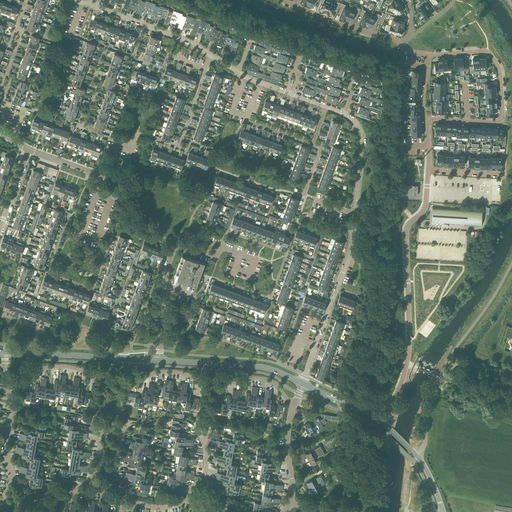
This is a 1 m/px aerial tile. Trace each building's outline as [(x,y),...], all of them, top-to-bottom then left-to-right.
[(115,0),(114,2),(121,4),(121,2),(125,4),(123,8),(127,9),(128,7),(130,0),(115,0)] [(137,13),(141,14),(142,12),(145,2),(141,1),(141,0),(130,0),(128,7),(134,9),(135,8),(138,9),(137,13)] [(323,12),(325,14),(331,2),(327,0),(320,0),(321,1),(324,2),(320,10),(323,12)] [(426,8),(429,6),(425,0),(419,4),(421,6),(417,9),(425,19),(431,14),(426,8)] [(144,13),(148,14),(149,12),(152,13),(150,18),(155,19),(155,17),(159,7),(155,6),(155,4),(146,1),(145,2),(142,12),(144,13)] [(400,3),(394,1),(393,3),(392,3),(389,8),(387,7),(385,12),(393,14),(394,11),(400,14),(403,8),(398,6),(400,3)] [(336,4),(331,2),(325,14),(328,15),(328,14),(331,15),(335,7),(338,8),(340,3),(337,2),(336,4)] [(34,8),(42,11),(43,8),(46,9),(47,7),(36,3),(34,8)] [(8,14),(7,17),(9,17),(13,6),(7,4),(4,12),(8,14)] [(340,18),(345,20),(350,9),(345,6),(346,5),(342,4),(340,9),(343,10),(340,18)] [(17,11),(18,8),(13,6),(9,17),(11,18),(12,15),(15,16),(17,11)] [(159,7),(155,17),(161,19),(162,17),(166,19),(164,23),(168,24),(169,22),(173,12),(168,11),(169,9),(159,6),(159,7)] [(42,11),(34,8),(32,13),(43,17),(44,15),(41,14),(42,11)] [(356,11),(350,9),(345,20),(346,20),(351,22),(355,13),(358,15),(360,9),(357,8),(356,11)] [(360,23),(365,26),(370,14),(365,12),(366,11),(362,9),(360,15),(363,16),(360,23)] [(173,11),(173,12),(169,22),(175,24),(176,22),(179,23),(178,28),(182,29),(183,27),(186,17),(182,15),(182,14),(173,11)] [(30,18),(38,21),(39,18),(42,19),(43,17),(32,13),(30,18)] [(376,17),(370,14),(365,26),(371,28),(375,19),(378,20),(380,15),(377,13),(376,17)] [(189,27),(193,29),(192,32),(195,34),(196,32),(200,22),(196,21),(196,19),(187,16),(186,17),(183,27),(189,29),(189,27)] [(389,25),(403,29),(402,29),(404,23),(396,21),(397,18),(391,16),(390,19),(393,20),(391,25),(389,25)] [(38,21),(30,18),(28,23),(39,27),(40,25),(37,24),(38,21)] [(96,33),(100,22),(92,19),(88,30),(91,32),(92,29),(95,30),(94,33),(96,33)] [(200,22),(196,32),(202,34),(203,32),(206,33),(205,37),(209,39),(213,29),(213,27),(209,25),(210,24),(200,21),(200,22)] [(102,32),(105,24),(100,22),(96,33),(97,34),(98,31),(102,32)] [(26,28),(31,30),(35,31),(36,28),(39,29),(39,27),(28,23),(26,28)] [(106,37),(110,26),(105,24),(102,32),(105,33),(104,36),(106,37)] [(403,29),(389,25),(388,31),(401,35),(403,29)] [(112,36),(115,28),(110,26),(106,37),(108,38),(109,35),(112,36)] [(115,28),(112,36),(115,37),(114,40),(116,41),(120,30),(115,28)] [(217,30),(213,29),(209,39),(209,40),(215,42),(216,40),(219,41),(217,45),(222,47),(226,36),(226,35),(222,33),(222,32),(217,30)] [(122,39),(125,32),(120,30),(116,41),(118,41),(119,38),(122,39)] [(134,33),(133,35),(130,33),(126,44),(128,45),(129,42),(132,43),(135,37),(137,37),(138,35),(134,33)] [(38,42),(39,39),(31,36),(29,41),(40,45),(41,43),(38,42)] [(239,43),(234,41),(235,40),(226,36),(222,47),(228,49),(228,47),(232,49),(230,53),(235,54),(239,43)] [(256,42),(258,43),(257,46),(261,48),(265,49),(272,51),(273,48),(266,45),(268,40),(258,36),(259,37),(257,42),(256,42)] [(149,42),(160,46),(161,44),(158,43),(159,40),(151,37),(149,42)] [(36,49),(39,50),(40,45),(29,41),(28,44),(27,43),(26,44),(23,43),(22,45),(25,46),(25,45),(28,46),(36,49)] [(95,45),(87,42),(85,46),(83,45),(82,47),(93,51),(95,45)] [(160,46),(149,42),(147,47),(155,50),(157,47),(159,48),(160,46)] [(263,54),(265,49),(261,48),(257,46),(255,45),(256,46),(254,51),(253,50),(253,51),(255,51),(254,55),(262,58),(269,60),(270,57),(263,54)] [(282,45),(280,50),(273,48),(272,51),(279,54),(283,55),(284,52),(291,54),(290,54),(292,48),(282,45)] [(36,49),(28,46),(26,51),(37,55),(37,53),(35,52),(36,49)] [(80,52),(83,53),(91,55),(93,51),(82,47),(80,52)] [(155,50),(147,47),(145,52),(156,56),(157,54),(154,53),(155,50)] [(26,51),(24,56),(32,59),(35,60),(36,57),(37,55),(26,51)] [(156,56),(145,52),(143,57),(152,60),(153,57),(156,58),(156,56)] [(112,60),(124,64),(124,62),(121,61),(123,57),(114,54),(112,60)] [(249,60),(252,60),(250,64),(255,65),(259,67),(265,69),(267,66),(260,63),(262,58),(254,55),(252,54),(251,54),(253,55),(251,60),(250,59),(249,60)] [(279,64),(281,61),(287,63),(288,63),(287,63),(288,58),(289,58),(290,58),(283,55),(279,54),(277,59),(270,57),(269,60),(276,63),(279,64)] [(307,57),(310,58),(311,59),(309,64),(308,63),(308,64),(310,64),(313,66),(318,68),(320,62),(327,65),(328,61),(308,54),(307,57)] [(31,62),(32,59),(24,56),(22,61),(34,65),(34,64),(33,64),(34,63),(31,62)] [(77,56),(76,58),(80,59),(79,63),(88,66),(89,60),(78,56),(78,57),(77,56)] [(454,62),(450,62),(451,70),(458,69),(459,69),(458,58),(453,59),(454,62)] [(459,69),(458,69),(459,71),(465,70),(467,70),(466,61),(463,61),(463,58),(458,58),(459,69)] [(435,63),(435,72),(444,72),(443,70),(442,59),(438,60),(438,63),(435,63)] [(443,70),(451,70),(450,62),(447,62),(447,59),(442,59),(443,70)] [(470,73),(474,73),(473,72),(474,72),(480,71),(479,59),(473,59),(473,66),(470,67),(470,73)] [(119,68),(120,64),(123,65),(124,64),(112,60),(111,65),(119,68)] [(334,67),(332,73),(336,74),(338,75),(342,77),(343,76),(342,76),(343,71),(344,71),(338,68),(339,65),(328,61),(327,65),(334,67)] [(78,66),(75,65),(75,67),(86,71),(88,66),(79,63),(78,66)] [(248,69),(247,68),(246,68),(253,71),(252,74),(262,78),(264,74),(257,72),(259,67),(255,65),(250,64),(248,63),(250,64),(248,69)] [(276,63),(274,68),(267,66),(265,69),(272,72),(273,72),(282,75),(283,72),(284,72),(283,72),(285,67),(286,67),(279,64),(276,63)] [(313,66),(310,64),(309,68),(306,67),(307,68),(306,73),(304,72),(304,73),(307,74),(315,77),(317,71),(324,74),(325,70),(318,68),(313,66)] [(111,65),(109,70),(120,74),(121,74),(122,73),(118,71),(119,68),(111,65)] [(31,74),(30,74),(27,72),(28,69),(20,66),(18,71),(30,76),(31,74)] [(86,71),(75,67),(74,68),(77,69),(76,72),(84,75),(86,71)] [(166,68),(164,72),(163,72),(161,75),(163,75),(163,76),(166,77),(165,80),(167,81),(171,70),(166,68)] [(176,84),(177,85),(181,73),(179,73),(180,69),(179,69),(177,69),(176,72),(173,80),(177,81),(176,84)] [(189,73),(190,70),(187,69),(186,72),(188,73),(187,75),(186,75),(183,84),(184,84),(183,87),(187,89),(192,77),(189,76),(189,74),(189,73)] [(148,70),(147,72),(148,73),(144,83),(143,86),(146,87),(145,89),(148,90),(148,88),(149,88),(153,77),(150,76),(150,75),(150,74),(151,70),(148,70)] [(173,80),(176,72),(171,70),(167,81),(169,82),(170,79),(173,80)] [(331,76),(329,82),(336,84),(338,85),(339,85),(338,85),(340,80),(341,80),(336,78),(338,75),(336,74),(332,73),(325,70),(324,74),(331,76)] [(29,77),(30,77),(30,76),(18,71),(16,76),(25,79),(26,76),(29,77)] [(137,72),(134,71),(132,79),(138,81),(136,86),(138,86),(138,84),(143,73),(137,71),(137,72)] [(76,72),(75,76),(70,74),(69,76),(71,77),(82,81),(84,75),(76,72)] [(140,85),(141,82),(144,83),(148,73),(147,72),(147,73),(146,73),(145,74),(143,73),(138,84),(140,85)] [(273,82),(276,83),(277,80),(280,81),(282,76),(283,76),(282,75),(273,72),(272,72),(271,77),(264,74),(262,78),(273,82)] [(183,84),(186,75),(181,73),(177,85),(179,85),(180,83),(183,84)] [(213,80),(221,83),(223,77),(215,74),(213,80)] [(305,83),(312,86),(315,87),(317,81),(324,84),(326,80),(315,77),(307,74),(306,77),(307,77),(307,78),(308,78),(306,83),(305,83)] [(105,80),(116,84),(117,82),(114,81),(115,78),(107,75),(105,80)] [(359,82),(359,83),(368,86),(370,86),(371,81),(382,85),(382,81),(366,75),(365,78),(361,77),(362,77),(360,83),(359,82)] [(82,81),(71,77),(71,79),(73,80),(72,83),(80,86),(82,81)] [(154,90),(158,79),(153,77),(149,88),(154,90)] [(193,90),(197,79),(192,77),(187,89),(193,90)] [(20,80),(19,86),(30,90),(31,87),(28,86),(29,83),(20,80)] [(116,84),(105,80),(103,85),(111,88),(113,84),(116,86),(116,84)] [(213,80),(211,85),(219,88),(221,83),(213,80)] [(329,82),(326,80),(324,84),(332,87),(330,92),(337,95),(340,96),(340,95),(339,95),(341,90),(342,90),(341,90),(341,89),(342,89),(343,87),(339,85),(338,85),(336,84),(329,82)] [(302,92),(311,96),(313,90),(321,93),(322,89),(315,87),(312,86),(305,83),(304,86),(304,87),(305,87),(303,92),(302,92)] [(492,83),(483,83),(483,87),(485,87),(485,91),(496,91),(496,86),(492,86),(492,83)] [(218,93),(219,88),(211,85),(209,90),(218,93)] [(30,90),(19,86),(17,91),(25,94),(26,91),(29,92),(30,90)] [(358,92),(359,93),(367,96),(369,96),(371,91),(381,95),(381,94),(383,95),(384,92),(370,86),(368,86),(367,89),(360,87),(361,87),(359,92),(358,92)] [(72,91),(83,95),(85,90),(77,87),(76,90),(73,89),(72,91)] [(106,95),(117,99),(118,97),(115,96),(116,92),(108,89),(106,95)] [(339,99),(332,97),(332,95),(337,97),(337,95),(330,92),(322,89),(321,93),(328,96),(326,101),(337,105),(336,104),(338,99),(339,99)] [(25,94),(17,91),(15,96),(26,100),(26,98),(24,97),(25,94)] [(73,97),(81,100),(83,95),(72,91),(72,93),(74,94),(73,97)] [(485,91),(486,99),(494,99),(494,95),(496,95),(496,91),(485,91)] [(357,102),(358,102),(367,106),(368,106),(370,101),(380,104),(381,104),(381,102),(380,102),(380,100),(369,96),(367,96),(359,93),(357,96),(359,97),(360,97),(358,102),(357,102)] [(104,100),(112,103),(114,99),(116,100),(117,99),(106,95),(104,100)] [(206,100),(214,103),(216,98),(208,95),(206,100)] [(13,101),(21,104),(21,105),(24,106),(26,102),(25,102),(26,100),(15,96),(13,101)] [(69,100),(69,101),(67,100),(67,101),(79,105),(81,100),(73,97),(72,101),(69,100)] [(175,103),(183,106),(185,100),(177,97),(175,103)] [(486,99),(486,106),(486,107),(497,106),(497,102),(494,102),(494,99),(486,99)] [(102,105),(113,109),(114,107),(111,106),(112,103),(104,100),(102,105)] [(206,100),(204,105),(212,108),(214,103),(206,100)] [(71,104),(69,108),(78,111),(79,105),(67,101),(67,102),(68,102),(68,103),(71,104)] [(265,102),(262,110),(268,112),(271,104),(265,102)] [(356,112),(361,114),(367,116),(368,116),(369,113),(368,112),(369,110),(379,114),(379,113),(381,113),(382,110),(379,110),(368,106),(367,106),(358,102),(357,105),(359,106),(358,107),(359,107),(357,112),(356,112)] [(173,108),(181,111),(183,106),(175,103),(173,108)] [(272,116),(276,105),(271,104),(268,112),(267,115),(272,116)] [(113,109),(102,105),(101,110),(109,113),(110,110),(113,111),(113,109)] [(280,107),(276,105),(272,116),(277,118),(278,115),(281,107),(280,107)] [(67,106),(65,110),(65,112),(76,116),(78,111),(69,108),(67,106)] [(484,107),(485,109),(485,115),(494,114),(494,111),(497,111),(497,106),(486,107),(484,107)] [(171,113),(179,116),(181,111),(173,108),(171,113)] [(213,111),(205,108),(203,113),(211,116),(213,111)] [(286,109),(283,117),(288,119),(291,111),(286,109)] [(99,115),(110,119),(110,117),(108,116),(109,113),(101,110),(99,115)] [(293,121),(296,113),(291,111),(288,119),(293,121)] [(64,113),(67,114),(66,118),(74,121),(76,116),(65,112),(64,113)] [(169,118),(178,121),(179,116),(171,113),(169,118)] [(211,116),(203,113),(201,118),(210,121),(211,116)] [(298,123),(301,115),(296,113),(293,121),(298,123)] [(97,120),(108,124),(110,119),(99,115),(97,120)] [(303,125),(306,116),(301,115),(298,123),(303,125)] [(306,116),(303,125),(302,127),(307,129),(308,127),(311,118),(306,116)] [(34,119),(30,130),(35,132),(36,130),(39,121),(40,119),(39,119),(38,118),(37,120),(34,119)] [(178,121),(169,118),(168,123),(176,126),(178,121)] [(199,123),(208,127),(210,121),(201,118),(199,123)] [(313,129),(316,120),(311,118),(308,127),(313,129)] [(95,125),(106,129),(108,124),(97,120),(95,125)] [(36,130),(39,131),(38,133),(40,134),(44,123),(39,121),(36,130)] [(340,124),(332,121),(330,126),(338,129),(340,124)] [(44,123),(40,134),(42,135),(43,132),(46,133),(49,125),(44,123)] [(166,128),(174,131),(176,126),(168,123),(166,128)] [(46,133),(45,136),(50,138),(54,127),(49,125),(46,133)] [(93,130),(101,133),(103,130),(106,131),(106,129),(95,125),(93,130)] [(338,129),(330,126),(328,131),(337,134),(338,129)] [(54,127),(50,138),(52,139),(53,136),(56,137),(59,129),(54,127)] [(174,131),(166,128),(164,133),(172,136),(174,131)] [(196,134),(204,137),(206,131),(198,128),(196,134)] [(60,141),(64,130),(59,129),(56,137),(60,138),(59,141),(60,141)] [(497,140),(497,141),(505,141),(506,136),(504,135),(503,135),(503,130),(498,129),(497,138),(497,140)] [(64,130),(60,141),(62,142),(63,139),(67,141),(70,132),(64,130)] [(247,133),(241,130),(237,142),(242,144),(242,143),(243,141),(244,141),(247,133)] [(339,135),(337,134),(328,131),(327,136),(337,140),(339,135)] [(162,139),(170,142),(172,136),(164,133),(162,139)] [(247,145),(248,143),(249,143),(252,134),(247,133),(244,141),(243,141),(242,143),(247,145)] [(194,139),(202,142),(204,137),(196,134),(194,139)] [(252,134),(249,143),(254,144),(257,136),(252,134)] [(81,149),(80,152),(82,153),(86,142),(84,141),(84,140),(83,138),(84,136),(81,135),(81,137),(82,138),(81,140),(78,148),(81,149)] [(71,152),(72,149),(76,138),(71,136),(68,144),(71,146),(69,151),(71,152)] [(259,146),(262,138),(257,136),(254,144),(259,146)] [(337,140),(327,136),(325,141),(335,145),(337,140)] [(74,150),(75,147),(78,148),(81,140),(76,138),(72,149),(74,150)] [(262,138),(259,146),(264,148),(267,140),(262,138)] [(269,150),(272,142),(267,140),(264,148),(269,150)] [(84,154),(85,151),(88,152),(91,143),(86,142),(82,153),(84,154)] [(272,142),(269,150),(274,152),(277,144),(272,142)] [(92,153),(91,156),(92,157),(96,145),(91,143),(88,152),(92,153)] [(279,154),(282,145),(277,144),(274,152),(279,154)] [(99,156),(102,147),(96,145),(92,157),(94,157),(95,154),(99,156)] [(299,151),(307,154),(309,149),(300,146),(299,151)] [(343,150),(332,146),(330,152),(341,156),(343,150)] [(159,151),(153,149),(149,160),(155,162),(156,160),(159,151)] [(161,162),(164,153),(159,151),(156,160),(161,162)] [(3,161),(11,164),(13,158),(8,156),(9,154),(3,152),(2,157),(4,158),(3,161)] [(337,160),(339,161),(341,156),(330,152),(328,157),(337,160)] [(164,153),(161,162),(166,163),(169,155),(164,153)] [(192,164),(195,155),(189,153),(186,162),(192,164)] [(174,157),(169,155),(166,163),(165,165),(170,166),(171,165),(174,157)] [(197,165),(200,157),(195,155),(192,164),(197,165)] [(305,159),(297,156),(295,162),(303,164),(305,159)] [(174,157),(171,165),(176,167),(179,159),(174,157)] [(327,162),(335,165),(337,160),(328,157),(327,162)] [(179,159),(176,167),(181,169),(184,161),(179,159)] [(205,159),(202,167),(207,169),(210,161),(205,159)] [(0,165),(10,169),(11,164),(3,161),(2,164),(0,162),(0,165)] [(293,167),(301,170),(303,164),(295,162),(293,167)] [(325,167),(333,170),(335,165),(327,162),(325,167)] [(0,169),(0,170),(8,174),(10,169),(0,165),(0,167),(0,168),(0,169)] [(333,170),(325,167),(323,172),(331,175),(333,170)] [(32,170),(33,170),(31,175),(42,179),(43,177),(40,176),(42,171),(41,171),(39,170),(36,169),(33,168),(32,170)] [(299,175),(291,172),(289,177),(297,180),(299,175)] [(321,177),(329,180),(331,175),(323,172),(322,173),(321,177)] [(42,179),(31,175),(29,180),(38,183),(39,180),(41,181),(42,179)] [(217,176),(214,184),(219,186),(222,178),(217,176)] [(321,177),(319,182),(328,185),(329,181),(333,182),(333,181),(332,181),(329,180),(321,177)] [(224,188),(227,180),(222,178),(219,186),(224,188)] [(38,183),(29,180),(27,185),(38,189),(39,187),(37,186),(38,183)] [(229,190),(232,182),(227,180),(224,188),(229,190)] [(234,192),(237,183),(232,182),(229,190),(234,192)] [(317,187),(326,190),(328,185),(319,182),(317,187)] [(57,196),(61,185),(55,183),(51,194),(57,196)] [(239,194),(242,185),(237,183),(234,192),(239,194)] [(38,189),(27,185),(26,190),(34,193),(35,191),(38,192),(38,189)] [(62,198),(66,187),(61,185),(57,196),(62,198)] [(242,185),(239,194),(244,196),(247,187),(242,185)] [(417,186),(406,185),(405,195),(417,195),(417,186)] [(67,200),(71,189),(66,187),(62,198),(67,200)] [(247,187),(244,196),(249,197),(253,189),(247,187)] [(71,189),(67,200),(69,201),(70,198),(76,200),(78,195),(75,193),(76,191),(71,189)] [(255,199),(258,191),(253,189),(249,197),(255,199)] [(34,193),(26,190),(24,195),(35,199),(36,197),(33,196),(34,193)] [(260,201),(263,193),(258,191),(255,199),(260,201)] [(265,203),(268,194),(263,193),(260,201),(265,203)] [(270,205),(273,196),(268,194),(265,203),(270,205)] [(22,201),(30,204),(31,201),(34,201),(35,199),(24,195),(22,201)] [(298,200),(290,197),(288,203),(296,206),(298,200)] [(30,204),(22,201),(20,206),(31,210),(32,207),(29,206),(30,204)] [(224,206),(221,205),(213,202),(211,207),(219,210),(222,211),(224,206)] [(286,208),(294,211),(296,206),(288,203),(286,208)] [(219,210),(211,207),(209,212),(217,215),(219,210)] [(482,210),(432,207),(431,223),(481,226),(482,210)] [(63,212),(52,208),(51,211),(54,211),(52,215),(61,218),(63,212)] [(294,211),(286,208),(284,213),(293,216),(294,211)] [(29,215),(27,214),(18,211),(16,216),(27,220),(29,215)] [(219,218),(217,217),(217,215),(209,212),(207,217),(216,220),(218,221),(219,218)] [(282,218),(291,221),(293,216),(284,213),(282,218)] [(61,218),(52,215),(51,217),(49,216),(48,219),(59,223),(61,218)] [(27,220),(16,216),(15,221),(23,224),(24,221),(27,222),(27,220)] [(205,222),(214,225),(216,220),(207,217),(205,222)] [(233,218),(230,226),(236,228),(239,220),(233,218)] [(59,223),(48,219),(47,221),(50,222),(49,225),(57,228),(59,223)] [(241,230),(244,222),(239,220),(236,228),(241,230)] [(13,226),(24,230),(24,228),(22,227),(23,224),(15,221),(13,226)] [(244,222),(241,230),(246,232),(249,224),(244,222)] [(255,223),(254,225),(251,234),(256,235),(259,227),(260,225),(255,223)] [(44,229),(55,233),(57,228),(49,225),(48,228),(45,227),(44,229)] [(260,225),(259,227),(256,235),(261,237),(264,229),(265,227),(260,225)] [(55,233),(44,229),(44,231),(46,232),(45,235),(53,238),(55,233)] [(264,229),(261,237),(266,239),(269,231),(264,229)] [(275,230),(274,233),(271,241),(276,243),(280,232),(275,230)] [(271,241),(274,233),(269,231),(266,239),(271,241)] [(296,231),(293,239),(299,241),(302,233),(296,231)] [(280,232),(276,243),(281,245),(284,236),(285,234),(280,232)] [(302,233),(299,241),(304,243),(307,235),(302,233)] [(41,239),(52,243),(53,238),(45,235),(44,238),(41,237),(41,239)] [(128,239),(119,235),(117,241),(128,245),(129,243),(127,242),(128,239)] [(309,245),(312,236),(307,235),(304,243),(309,245)] [(287,247),(290,238),(284,236),(281,245),(287,247)] [(314,247),(317,238),(312,236),(309,245),(314,247)] [(3,239),(0,246),(0,247),(5,249),(9,239),(7,238),(6,240),(3,239)] [(10,251),(13,243),(10,242),(11,239),(9,239),(5,249),(10,251)] [(41,245),(50,248),(52,243),(41,239),(40,241),(42,242),(41,245)] [(330,243),(333,244),(333,245),(341,248),(343,242),(334,239),(334,240),(332,239),(330,243)] [(13,243),(10,251),(15,253),(19,242),(17,241),(16,244),(13,243)] [(128,245),(117,241),(116,246),(124,249),(125,246),(128,247),(128,245)] [(20,255),(23,247),(20,246),(21,243),(19,242),(15,253),(20,255)] [(143,244),(140,252),(143,254),(142,256),(145,257),(149,246),(146,245),(143,244)] [(50,248),(41,245),(40,248),(38,247),(37,249),(48,253),(50,248)] [(341,248),(333,245),(331,250),(339,253),(341,248)] [(124,249),(116,246),(114,251),(125,255),(125,253),(123,252),(124,249)] [(151,256),(154,248),(152,247),(149,246),(145,257),(147,258),(147,255),(151,256)] [(155,261),(159,250),(157,249),(154,248),(151,256),(154,257),(153,260),(155,261)] [(48,253),(37,249),(36,251),(39,252),(38,255),(46,258),(48,253)] [(161,260),(164,252),(162,251),(159,250),(155,261),(157,261),(158,259),(161,260)] [(339,253),(331,250),(329,255),(337,258),(339,253)] [(125,255),(114,251),(112,256),(120,259),(121,256),(124,257),(125,255)] [(302,257),(293,254),(291,260),(300,263),(302,257)] [(33,259),(44,263),(46,258),(38,255),(37,258),(34,257),(33,259)] [(173,278),(175,279),(186,283),(196,286),(204,263),(182,255),(173,278)] [(327,260),(335,263),(337,258),(329,255),(327,260)] [(120,259),(112,256),(110,261),(121,265),(122,263),(119,262),(120,259)] [(31,265),(34,266),(45,269),(46,267),(43,266),(44,263),(33,259),(31,265)] [(300,263),(291,260),(289,265),(298,268),(300,263)] [(335,263),(327,260),(325,265),(334,268),(335,263)] [(121,265),(110,261),(108,266),(117,269),(118,266),(120,267),(121,265)] [(22,271),(33,275),(35,270),(22,265),(21,268),(23,268),(22,271)] [(288,270),(296,273),(298,268),(289,265),(288,270)] [(323,270),(332,273),(334,268),(325,265),(323,270)] [(117,269),(108,266),(107,271),(117,275),(118,273),(116,272),(117,269)] [(151,273),(140,269),(139,271),(142,272),(141,276),(149,279),(151,273)] [(296,273),(288,270),(286,275),(294,278),(296,273)] [(332,273),(323,270),(322,274),(322,275),(330,278),(332,273)] [(33,275),(22,271),(20,276),(28,279),(30,277),(32,277),(33,275)] [(105,276),(113,279),(114,276),(116,277),(117,275),(107,271),(105,276)] [(318,277),(321,278),(320,280),(328,283),(330,278),(322,275),(319,274),(318,277)] [(284,280),(292,283),(293,280),(294,278),(286,275),(284,280)] [(27,282),(28,280),(28,279),(20,276),(18,281),(29,285),(30,283),(27,282)] [(112,282),(113,280),(113,279),(105,276),(103,281),(114,285),(114,283),(112,282)] [(149,279),(141,276),(140,279),(137,278),(136,280),(147,284),(149,279)] [(49,280),(44,279),(40,290),(42,290),(43,288),(46,289),(49,280)] [(50,293),(54,282),(49,280),(46,289),(49,290),(48,293),(50,293)] [(136,280),(135,282),(138,283),(137,286),(145,289),(147,284),(136,280)] [(292,283),(284,280),(282,285),(291,288),(292,283)] [(320,280),(318,285),(326,288),(328,283),(320,280)] [(25,290),(26,287),(29,288),(29,285),(18,281),(16,287),(25,290)] [(114,285),(103,281),(101,286),(109,289),(110,287),(113,287),(114,285)] [(56,292),(59,284),(54,282),(50,293),(52,294),(53,291),(56,292)] [(61,297),(65,286),(59,284),(56,292),(60,294),(59,296),(61,297)] [(211,284),(208,293),(214,295),(217,286),(211,284)] [(291,288),(282,285),(280,290),(289,293),(291,288)] [(65,286),(61,297),(63,298),(64,295),(67,296),(70,288),(65,286)] [(110,296),(111,293),(108,293),(109,289),(101,286),(99,292),(110,296)] [(145,289),(137,286),(136,289),(133,288),(132,290),(143,294),(145,289)] [(217,286),(214,295),(219,297),(222,288),(217,286)] [(70,288),(67,296),(70,297),(69,300),(71,301),(75,290),(70,288)] [(219,297),(224,298),(227,290),(222,288),(219,297)] [(75,290),(71,301),(73,302),(74,299),(77,300),(80,292),(75,290)] [(133,296),(142,299),(143,294),(132,290),(132,292),(134,293),(133,296)] [(227,290),(224,298),(229,300),(232,292),(227,290)] [(280,290),(279,295),(287,298),(288,295),(289,293),(280,290)] [(229,300),(234,302),(237,294),(232,292),(229,300)] [(87,304),(90,295),(85,293),(81,304),(83,305),(84,302),(87,304)] [(237,294),(234,302),(239,304),(242,295),(237,294)] [(244,306),(247,297),(242,295),(239,304),(244,306)] [(279,295),(277,300),(285,303),(287,298),(279,295)] [(340,295),(337,304),(342,306),(345,297),(340,295)] [(129,300),(140,304),(142,299),(133,296),(132,299),(130,298),(129,299),(129,300)] [(305,296),(302,304),(307,306),(310,298),(305,296)] [(247,297),(244,306),(249,308),(253,299),(247,297)] [(310,298),(307,306),(313,308),(316,300),(316,297),(315,297),(314,299),(310,298)] [(347,307),(350,299),(345,297),(342,306),(347,307)] [(1,306),(0,308),(8,311),(12,300),(10,299),(9,302),(4,300),(3,303),(2,306),(1,306)] [(249,308),(254,309),(257,301),(253,299),(249,308)] [(350,299),(347,307),(354,310),(353,312),(357,313),(358,311),(356,310),(357,306),(354,305),(355,301),(350,299)] [(16,304),(17,302),(12,300),(8,311),(13,313),(16,304)] [(130,306),(138,309),(140,304),(129,300),(128,302),(131,303),(130,306)] [(316,300),(313,308),(318,310),(321,302),(316,300)] [(254,309),(260,311),(263,303),(257,301),(254,309)] [(17,302),(16,304),(13,313),(18,315),(23,303),(17,302)] [(323,312),(326,304),(321,302),(318,310),(323,312)] [(24,316),(27,308),(24,307),(25,304),(23,303),(18,315),(24,316)] [(89,305),(86,313),(91,315),(95,304),(93,303),(92,306),(89,305)] [(264,316),(268,305),(263,303),(260,311),(258,314),(264,316)] [(100,306),(97,305),(95,304),(91,315),(96,317),(99,309),(100,306)] [(293,309),(285,305),(283,311),(291,314),(293,309)] [(29,318),(33,307),(31,306),(30,309),(27,308),(24,316),(29,318)] [(125,310),(136,314),(138,309),(130,306),(128,309),(126,308),(125,310)] [(34,320),(37,312),(34,311),(35,308),(33,307),(29,318),(34,320)] [(99,309),(96,317),(101,319),(105,308),(103,307),(102,310),(99,309)] [(107,321),(110,313),(106,311),(107,309),(105,308),(101,319),(107,321)] [(214,312),(211,311),(203,308),(201,314),(212,318),(214,312)] [(39,322),(43,311),(41,310),(40,313),(37,312),(34,320),(39,322)] [(126,316),(134,319),(136,314),(125,310),(124,312),(127,313),(126,316)] [(44,324),(47,315),(44,314),(45,312),(43,311),(39,322),(44,324)] [(281,316),(289,319),(291,314),(283,311),(281,316)] [(47,315),(44,324),(49,326),(53,315),(51,314),(50,317),(47,315)] [(207,322),(210,323),(212,318),(201,314),(199,319),(207,322)] [(121,320),(132,324),(134,319),(126,316),(125,319),(122,318),(121,320)] [(289,319),(281,316),(279,321),(287,324),(289,319)] [(127,332),(127,331),(128,329),(131,330),(132,324),(121,320),(120,323),(123,324),(122,327),(119,325),(119,324),(118,324),(118,323),(117,323),(116,323),(115,323),(115,324),(115,325),(114,325),(115,325),(115,326),(115,327),(116,327),(114,326),(114,327),(127,332)] [(344,323),(336,320),(334,326),(342,329),(344,323)] [(277,326),(280,327),(285,329),(287,324),(279,321),(277,326)] [(195,329),(204,332),(206,327),(197,324),(195,329)] [(223,325),(220,333),(226,335),(229,327),(223,325)] [(332,331),(340,334),(342,329),(334,326),(332,331)] [(229,327),(226,335),(231,337),(234,328),(229,327)] [(236,339),(239,330),(234,328),(231,337),(236,339)] [(239,330),(236,339),(241,340),(244,332),(239,330)] [(330,336),(339,339),(340,334),(332,331),(330,336)] [(246,342),(249,334),(244,332),(241,340),(246,342)] [(249,334),(246,342),(251,344),(254,336),(249,334)] [(256,346),(259,338),(254,336),(251,344),(256,346)] [(328,341),(337,344),(339,339),(330,336),(328,341)] [(259,338),(256,346),(261,348),(264,339),(259,338)] [(266,350),(269,341),(264,339),(261,348),(266,350)] [(269,341),(266,350),(271,351),(274,343),(269,341)] [(327,346),(335,349),(338,350),(340,345),(337,344),(328,341),(327,346)] [(277,353),(280,345),(274,343),(271,351),(277,353)] [(325,351),(333,354),(335,349),(327,346),(325,351)] [(336,355),(333,354),(325,351),(323,356),(331,359),(334,360),(336,355)] [(321,361),(330,364),(331,359),(323,356),(321,361)] [(319,366),(328,369),(330,364),(321,361),(319,366)] [(368,375),(374,370),(374,369),(371,364),(370,364),(363,368),(363,369),(367,374),(368,375)] [(317,371),(326,375),(328,369),(319,366),(317,371)] [(324,380),(326,375),(317,371),(315,377),(324,380)] [(148,392),(146,392),(144,401),(144,404),(148,404),(149,402),(152,384),(149,383),(148,390),(148,392)] [(25,388),(24,394),(25,394),(24,397),(26,398),(26,400),(30,401),(32,392),(30,391),(30,389),(25,388)] [(86,404),(87,403),(89,403),(91,393),(86,392),(85,395),(83,395),(82,403),(86,404)] [(134,402),(134,405),(138,406),(140,397),(138,397),(138,395),(139,395),(139,394),(128,392),(126,404),(129,405),(130,400),(132,400),(131,402),(134,402)] [(196,412),(199,399),(194,398),(193,400),(191,400),(189,409),(194,410),(194,411),(196,412)] [(217,400),(216,406),(218,407),(217,412),(222,413),(224,404),(222,403),(222,401),(217,400)] [(278,414),(280,414),(281,415),(283,405),(280,405),(278,404),(277,407),(275,407),(273,416),(278,416),(278,414)] [(64,423),(73,424),(74,422),(76,423),(77,418),(71,416),(70,419),(65,418),(64,423)] [(318,418),(303,426),(309,436),(309,437),(315,434),(312,428),(317,425),(318,427),(322,426),(322,425),(319,421),(318,418)] [(36,430),(45,432),(46,427),(44,427),(44,424),(35,422),(34,427),(36,428),(36,430)] [(171,429),(180,431),(180,429),(183,429),(184,424),(177,423),(177,426),(172,425),(171,429)] [(154,435),(153,433),(152,433),(153,431),(151,430),(141,428),(140,434),(143,434),(142,436),(154,438),(154,435)] [(168,429),(167,433),(170,434),(173,434),(185,437),(188,437),(188,434),(182,433),(182,434),(179,433),(180,431),(171,429),(168,429)] [(233,437),(242,439),(243,431),(232,429),(231,434),(234,435),(233,437)] [(185,439),(185,437),(173,434),(173,439),(176,440),(193,443),(194,440),(187,439),(185,439)] [(324,455),(320,447),(313,451),(306,455),(305,455),(310,466),(311,466),(316,463),(313,458),(319,455),(320,457),(324,455)] [(257,455),(265,457),(266,455),(269,455),(270,450),(263,449),(263,452),(258,451),(257,455)] [(342,472),(339,461),(332,465),(333,467),(334,473),(342,472)] [(70,475),(62,474),(61,478),(62,479),(62,481),(72,483),(73,478),(70,478),(70,475)] [(325,484),(321,476),(314,480),(306,484),(312,495),(318,492),(317,491),(320,490),(320,488),(318,484),(320,483),(321,486),(325,484)] [(177,482),(168,480),(167,485),(169,485),(168,488),(178,490),(179,485),(177,484),(177,482)] [(265,481),(262,480),(261,484),(264,485),(282,488),(283,485),(276,484),(276,485),(274,484),(274,482),(265,480),(265,481)] [(29,488),(36,489),(36,486),(41,487),(42,482),(33,481),(33,483),(30,482),(29,488)] [(146,496),(147,493),(148,494),(149,489),(140,487),(139,489),(137,489),(136,494),(142,495),(146,496)] [(233,496),(235,496),(235,494),(238,494),(239,490),(230,488),(230,490),(227,490),(226,495),(233,496)]
